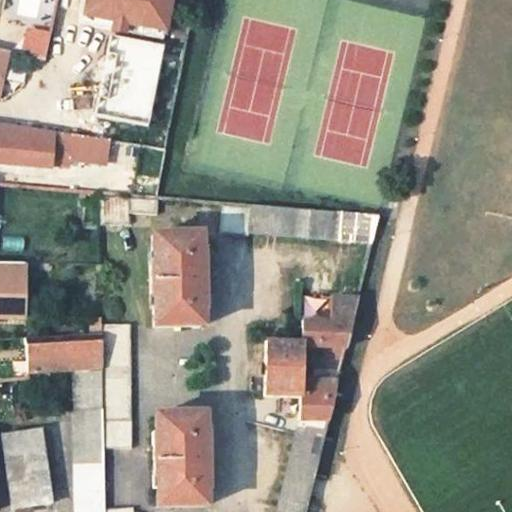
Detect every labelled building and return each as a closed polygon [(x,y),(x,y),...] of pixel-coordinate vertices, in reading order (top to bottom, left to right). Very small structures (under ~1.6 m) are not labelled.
[(41,17),(46,0),(12,0),(10,7),(41,17)] [(169,0),(87,0),(84,15),(85,15),(115,21),(116,18),(125,19),(124,23),(164,30),(169,0)] [(84,15),(78,14),(77,24),(162,40),(164,30),(124,23),(125,19),(116,18),(115,21),(85,15),(84,15)] [(45,57),(50,32),(31,29),(25,53),(45,57)] [(0,126),(0,172),(48,177),(51,148),(82,152),(84,138),(30,131),(0,126)] [(161,199),(155,199),(101,195),(101,227),(128,227),(128,216),(161,216),(161,199)] [(252,207),(227,205),(223,233),(229,233),(250,235),(252,207)] [(377,217),(252,207),(250,235),(370,245),(377,217)] [(153,298),(154,328),(200,328),(200,310),(204,309),(203,254),(200,254),(200,236),(153,236),(154,266),(151,267),(152,298),(153,298)] [(26,265),(0,263),(0,319),(25,320),(26,265)] [(305,511),(337,383),(307,383),(307,375),(301,374),(302,349),(325,350),(325,361),(342,361),(356,301),(328,301),(328,325),(303,324),(302,344),(264,344),(262,400),(299,401),(298,419),(274,511),(305,511)] [(102,326),(102,337),(103,372),(103,408),(104,456),(130,455),(129,325),(102,326)] [(103,372),(102,337),(25,342),(27,375),(75,374),(103,372)] [(75,374),(75,412),(103,408),(103,372),(75,374)] [(76,511),(104,511),(104,510),(104,456),(103,408),(75,412),(76,511)] [(155,479),(156,509),(202,508),(202,490),(205,490),(205,433),(202,433),(202,415),(155,416),(156,451),(153,451),(154,479),(155,479)] [(15,511),(53,506),(43,433),(2,439),(11,511),(15,511)]
